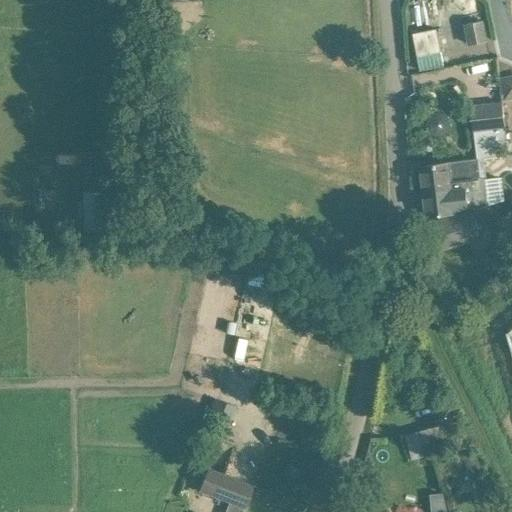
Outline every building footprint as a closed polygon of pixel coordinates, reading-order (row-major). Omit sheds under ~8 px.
[(498,16),(477,16),(478,35),(499,34),(498,16)] [(511,74),(500,78),(504,100),(511,98),(511,74)] [(474,136),(506,130),(503,105),(471,109),(474,136)] [(451,191),(423,194),(426,218),(426,217),(454,214),(453,211),(489,207),(483,158),(502,156),(501,148),(508,147),(506,130),(474,136),(477,161),(478,161),(480,181),(470,183),(469,179),(450,181),(451,191)] [(76,156),(96,157),(97,148),(76,148),(76,156)] [(420,167),(423,194),(451,191),(450,181),(469,179),(470,183),(480,181),(478,161),(477,161),(420,167)] [(511,168),(499,171),(503,196),(511,194),(511,168)] [(473,212),(459,215),(440,220),(441,224),(424,228),(429,250),(446,245),(447,249),(480,241),(473,212)] [(238,293),(232,328),(243,330),(249,295),(238,293)] [(214,335),(215,362),(227,362),(227,335),(214,335)] [(278,443),(287,415),(276,411),(267,439),(278,443)] [(458,445),(450,421),(404,435),(412,459),(458,445)] [(253,486),(207,468),(198,491),(228,503),(224,511),(240,511),(242,508),(244,508),(253,486)]
